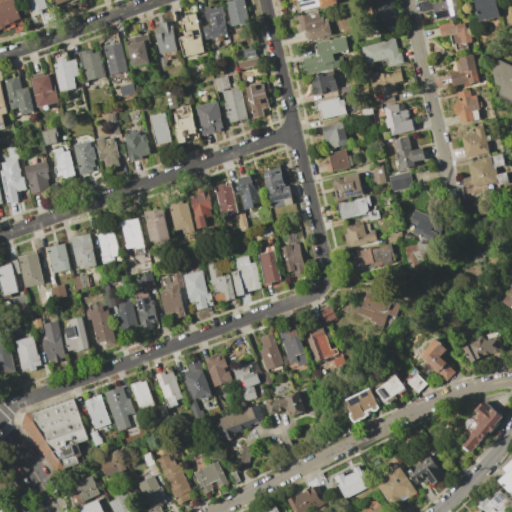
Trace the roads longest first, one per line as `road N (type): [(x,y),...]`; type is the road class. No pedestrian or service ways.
road 1 (residential): [(0,415),(24,399),(315,294),(326,281),(265,0)]
road 2 (residential): [(209,511),(430,404),(511,380)]
road 3 (residential): [(0,235),(294,130)]
road 4 (residential): [(405,0),(446,177)]
road 5 (residential): [(0,56),(156,0)]
